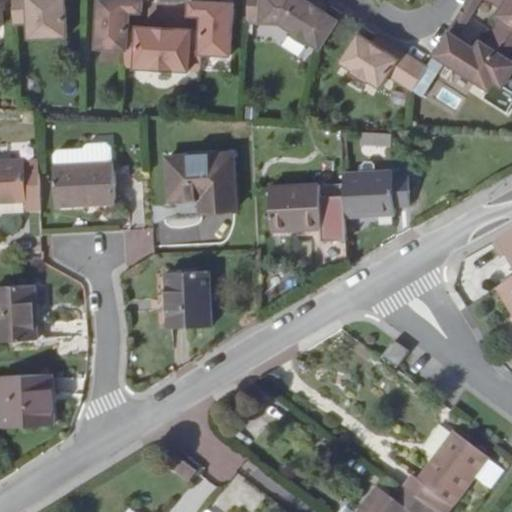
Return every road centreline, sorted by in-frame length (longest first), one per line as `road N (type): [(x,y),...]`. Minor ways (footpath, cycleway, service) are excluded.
road 1 (residential): [(122,431),(389,278)]
road 2 (residential): [(94,246),(109,332),(108,403),(122,431)]
road 3 (residential): [(511,409),(389,278)]
road 4 (residential): [(0,511),(122,431)]
